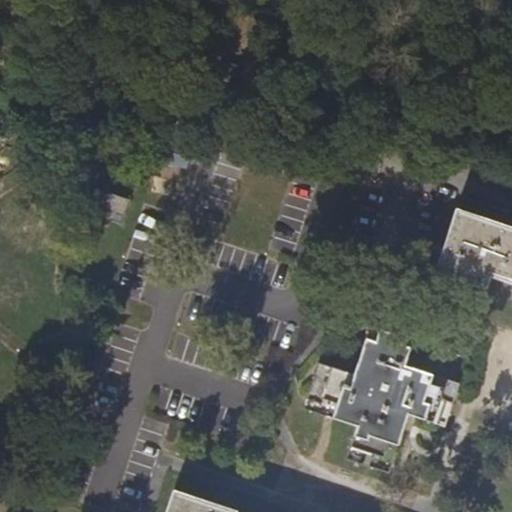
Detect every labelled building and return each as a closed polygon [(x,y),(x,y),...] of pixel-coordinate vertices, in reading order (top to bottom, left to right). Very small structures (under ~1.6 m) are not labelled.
[(131,203),(98,193),(89,220),(93,221),(92,225),(100,228),(102,223),(123,228),(131,203)] [(511,511),(511,230),(474,218),(454,277),(500,292),(504,278),(511,280),(511,511),(222,511),(189,501),(186,511),(511,511)] [(101,237),(91,233),(90,238),(99,242),(101,237)] [(481,305),(463,299),(458,316),(476,322),(481,305)] [(415,332),(373,319),(353,380),(315,367),(299,412),(351,431),(341,462),(388,478),(408,420),(444,432),(458,389),(404,370),(415,332)]
